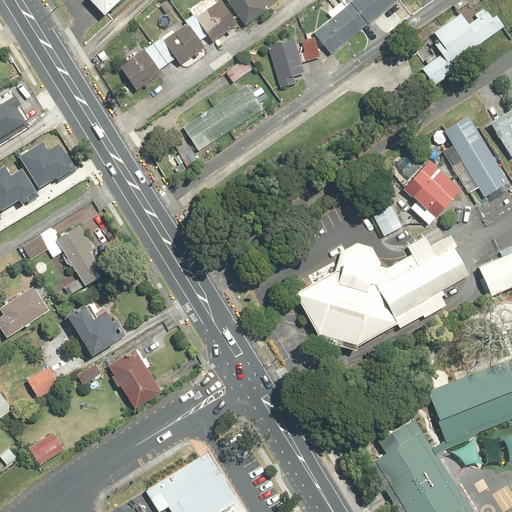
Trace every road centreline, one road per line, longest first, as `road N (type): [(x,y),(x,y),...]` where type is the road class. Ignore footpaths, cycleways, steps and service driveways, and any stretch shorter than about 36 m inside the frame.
road 1 (residential): [(189,275),(511,53)]
road 2 (residential): [(439,0),(147,204)]
road 3 (residential): [(251,374),(40,511)]
road 4 (primary): [(23,0),(147,204)]
road 5 (primary): [(251,374),(336,511)]
